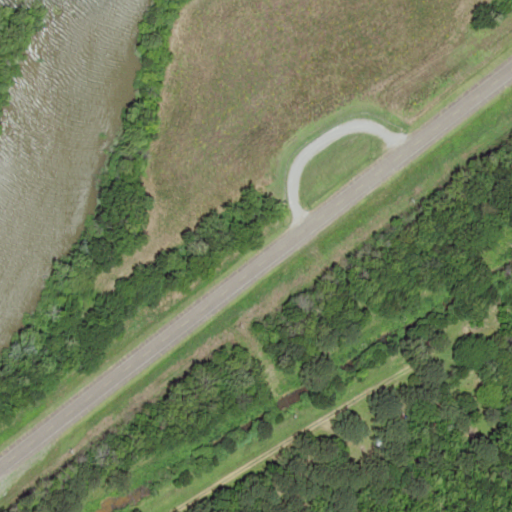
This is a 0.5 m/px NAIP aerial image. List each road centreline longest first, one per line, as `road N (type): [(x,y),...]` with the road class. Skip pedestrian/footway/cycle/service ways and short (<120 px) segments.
road 1 (residential): [(185,320),(511,62)]
road 2 (residential): [(0,464),(185,320)]
